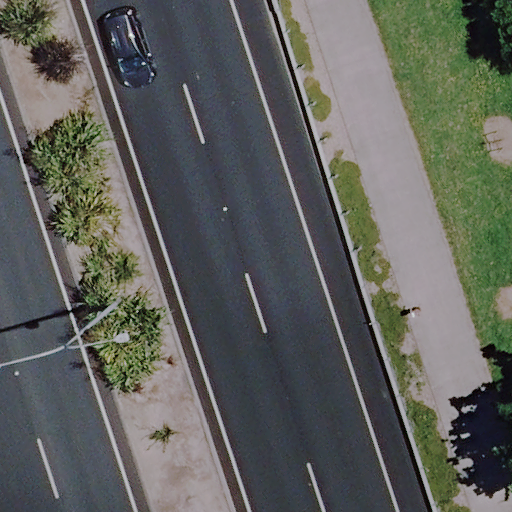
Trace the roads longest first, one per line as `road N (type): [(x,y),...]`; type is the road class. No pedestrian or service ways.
road 1 (primary): [(181,0),(348,511)]
road 2 (primary): [(70,511),(0,297)]
